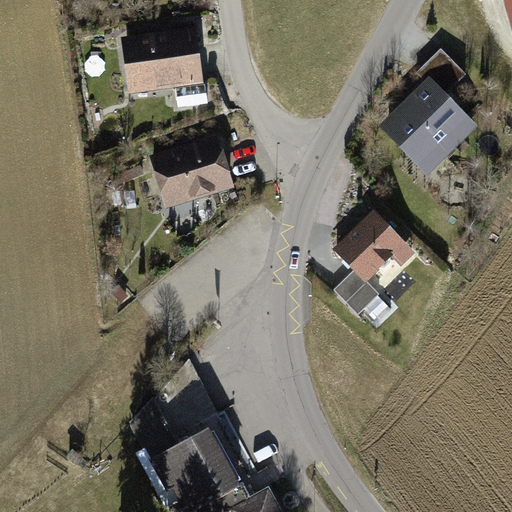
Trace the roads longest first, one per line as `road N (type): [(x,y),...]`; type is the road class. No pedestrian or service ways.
road 1 (tertiary): [(310,425),(286,291),(293,232),(321,159)]
road 2 (residential): [(321,159),(260,112),(240,64),(233,0)]
road 3 (tertiary): [(321,159),(408,0)]
